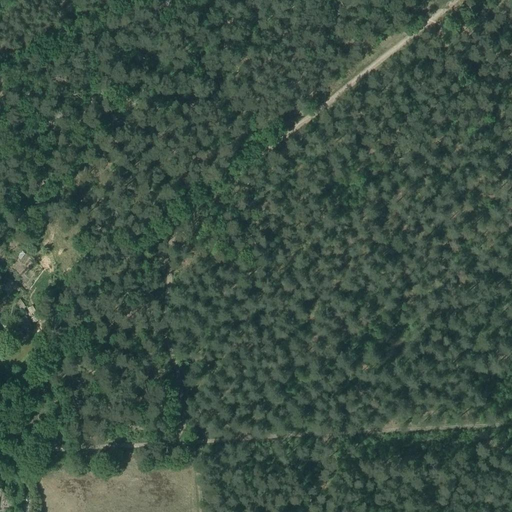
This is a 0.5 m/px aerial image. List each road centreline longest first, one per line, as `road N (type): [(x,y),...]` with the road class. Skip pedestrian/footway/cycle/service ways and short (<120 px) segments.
road 1 (track): [(183,444),(167,313),(185,215),(456,0)]
road 2 (track): [(0,454),(199,441)]
